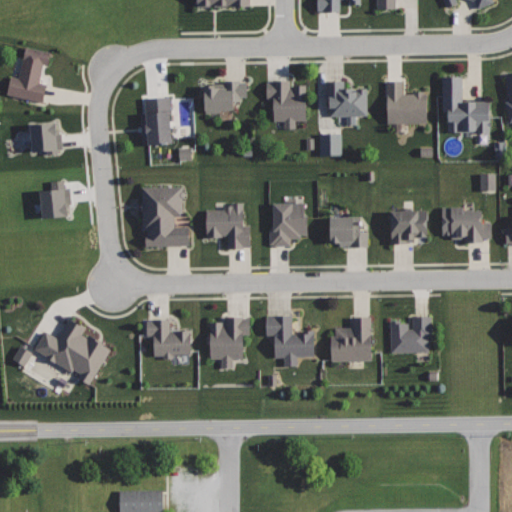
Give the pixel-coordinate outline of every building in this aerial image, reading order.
[(317,0),(317,10),(340,10),(340,0),(350,0),(350,3),(361,3),(361,0),(317,0)] [(372,0),(373,8),(393,8),(392,0),(372,0)] [(445,0),(448,5),(456,2),(455,0),(475,0),(478,8),(494,2),(493,0),(445,0)] [(51,52),(26,46),(19,78),(12,76),(8,93),(42,101),(46,83),(40,82),(43,63),(48,64),(51,52)] [(511,71),(501,74),(509,102),(506,102),(511,122),(511,121),(511,71)] [(442,75),(442,108),(448,108),(448,131),(488,131),(488,101),(462,101),(462,75),(442,75)] [(247,79),(223,79),(223,82),(204,82),(205,111),(219,111),(219,109),(234,109),(233,96),(247,96),(247,79)] [(268,82),(268,98),(273,98),(273,119),(284,120),(283,127),(294,127),(294,119),(306,120),(307,84),(289,84),(290,79),(271,79),(271,82),(268,82)] [(326,80),(326,115),(368,115),(368,85),(343,86),(343,79),(326,80)] [(386,80),(387,123),(428,122),(428,90),(403,90),(403,79),(386,80)] [(171,96),(146,98),(147,112),(141,113),(144,143),(172,140),(169,112),(172,111),(171,96)] [(23,124),(25,152),(58,151),(57,131),(50,131),(50,123),(23,124)] [(338,134),(317,134),(317,155),(338,155),(338,134)] [(493,173),(477,173),(477,190),(492,191),(493,173)] [(34,190),(35,218),(60,217),(59,206),(65,206),(64,180),(47,181),(48,190),(34,190)] [(183,186),(143,187),(144,228),(150,228),(150,235),(146,235),(146,246),(191,246),(191,227),(174,227),(174,215),(183,215),(183,186)] [(305,201),(273,202),(274,229),(270,229),(271,243),(274,243),(274,245),(290,244),(290,237),(300,237),(300,234),(309,234),(308,217),(306,217),(305,201)] [(244,202),(225,202),(225,209),(207,210),(208,235),(229,235),(229,248),(251,247),(250,224),(245,224),(244,202)] [(465,206),(442,206),(442,235),(450,235),(450,238),(467,238),(467,241),(483,241),(483,238),(491,238),(491,222),(482,222),(482,209),(465,210),(465,206)] [(427,209),(391,210),(391,243),(413,242),(413,237),(428,236),(427,209)] [(511,215),(509,216),(509,227),(502,228),(502,245),(511,244),(511,215)] [(360,216),(330,216),(330,242),(339,242),(339,246),(367,245),(367,232),(360,232),(360,216)] [(292,314),(266,315),(266,334),(276,334),(276,356),(284,356),(285,364),(297,364),(297,356),(314,356),(314,329),(303,329),(304,333),(292,333),(292,314)] [(250,315),(226,316),(226,323),(224,323),(224,320),(210,321),(211,357),(222,357),(222,366),(232,366),(232,357),(242,357),(242,334),(250,334),(250,315)] [(371,315),(352,316),(353,326),(336,327),(336,336),(331,336),(332,360),(372,360),(371,315)] [(431,315),(413,316),(413,328),(409,328),(409,322),(401,322),(401,320),(391,320),(392,351),(429,350),(428,336),(431,336),(431,315)] [(46,330),(34,350),(71,371),(73,368),(82,373),(79,378),(90,385),(112,348),(89,334),(88,337),(83,334),(88,326),(70,316),(58,337),(46,330)] [(170,318),(148,318),(148,334),(154,334),(154,355),(163,355),(163,357),(173,357),(173,353),(190,353),(190,330),(170,330),(170,318)] [(22,366),(29,352),(16,346),(10,361),(22,366)] [(159,511),(159,490),(116,490),(116,511),(159,511)]
